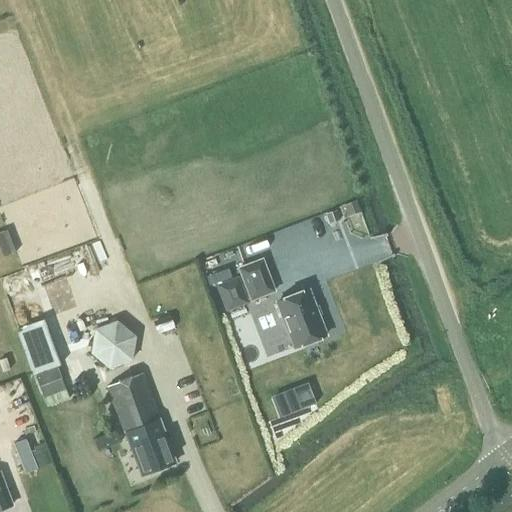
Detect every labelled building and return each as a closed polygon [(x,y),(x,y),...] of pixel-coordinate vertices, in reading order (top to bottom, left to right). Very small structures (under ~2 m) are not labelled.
[(357,199),(344,203),(348,214),(361,209),(357,199)] [(336,209),(326,212),(329,223),(340,220),(336,209)] [(262,260),(239,269),(250,300),(274,292),(262,260)] [(238,273),(215,281),(225,308),(248,299),(238,273)] [(308,291),(277,303),(294,348),(325,336),(308,291)] [(130,360),(134,336),(116,322),(94,330),(90,353),(108,369),(130,360)] [(57,367),(35,376),(47,406),(69,398),(57,367)] [(175,462),(141,373),(106,387),(140,475),(175,462)] [(0,477),(0,510),(11,507),(0,477)]
